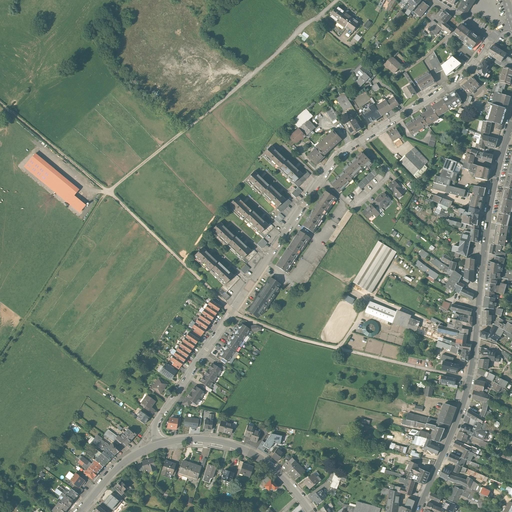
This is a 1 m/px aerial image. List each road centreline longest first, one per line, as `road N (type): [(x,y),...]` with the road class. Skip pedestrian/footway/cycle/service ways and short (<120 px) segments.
road 1 (track): [(471,377),(339,348),(232,312),(108,191),(0,102)]
road 2 (residential): [(155,442),(153,424),(339,155),(458,79),(492,37)]
road 3 (tertiary): [(511,120),(490,204),(471,377),(419,511)]
road 4 (residential): [(337,0),(185,129)]
road 5 (track): [(108,191),(0,356)]
road 6 (tertiary): [(311,511),(249,451),(198,439),(155,442)]
